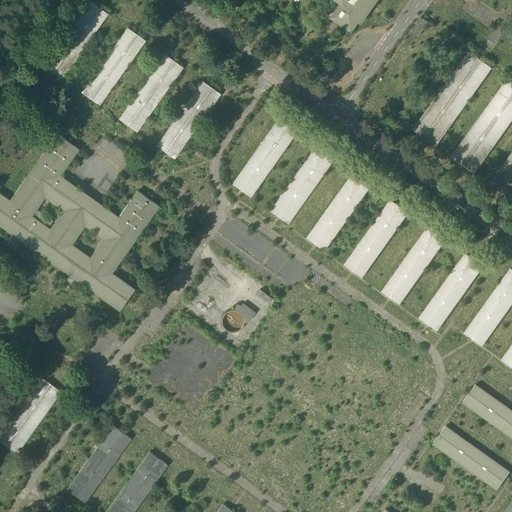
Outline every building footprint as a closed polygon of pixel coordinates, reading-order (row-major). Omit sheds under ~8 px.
[(334,0),(259,0),(311,35),(334,0)] [(89,1),(44,64),(61,76),(106,13),(89,1)] [(423,18),(412,32),(418,36),(428,22),(423,18)] [(127,27),(81,91),(98,103),(144,40),(127,27)] [(469,51),(413,129),(435,145),(491,67),(469,51)] [(164,54),(119,118),(136,130),(181,66),(164,54)] [(511,82),(507,79),(451,157),(473,172),(511,117),(511,82)] [(202,81),(156,144),(173,156),(218,93),(202,81)] [(278,119),(233,184),(250,196),(295,132),(278,119)] [(118,218),(58,176),(77,149),(56,134),(9,201),(0,194),(0,225),(119,309),(133,289),(110,272),(157,206),(137,191),(118,218)] [(316,147),(270,211),(287,223),(332,159),(316,147)] [(511,151),(489,184),(511,200),(511,198),(511,151)] [(353,173),(307,237),(324,249),(370,185),(353,173)] [(391,200),(345,263),(362,276),(407,212),(391,200)] [(428,226),(382,290),(399,302),(445,238),(428,226)] [(465,253),(419,317),(436,329),(482,265),(465,253)] [(511,269),(511,268),(465,332),(481,344),(511,301),(511,269)] [(313,286),(306,281),(303,286),(310,291),(313,286)] [(260,289),(256,294),(271,303),(274,298),(260,289)] [(243,325),(244,321),(243,316),(240,312),(236,310),(232,309),(228,310),(224,313),(221,316),(220,321),(221,325),(224,329),(228,332),(232,332),(237,331),(240,329),(243,325)] [(511,345),(502,359),(511,366),(511,345)] [(39,377),(0,430),(0,441),(16,453),(60,392),(39,377)] [(511,410),(475,384),(463,401),(511,436),(511,410)] [(113,425),(67,489),(84,501),(130,437),(113,425)] [(509,471),(445,426),(433,442),(497,488),(509,471)] [(149,451),(105,511),(131,511),(166,463),(149,451)] [(447,474),(428,460),(421,469),(441,483),(447,474)] [(427,501),(408,488),(402,497),(421,511),(427,501)]
